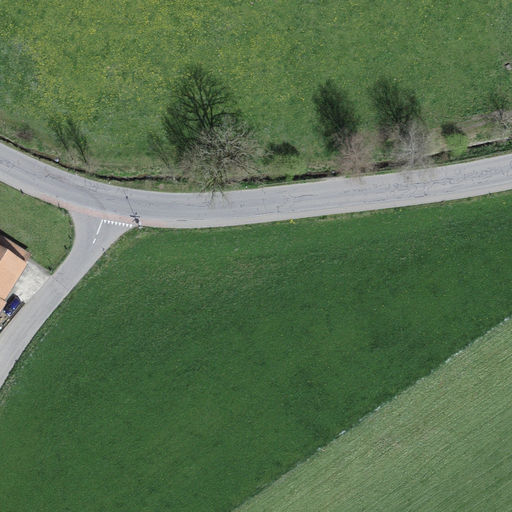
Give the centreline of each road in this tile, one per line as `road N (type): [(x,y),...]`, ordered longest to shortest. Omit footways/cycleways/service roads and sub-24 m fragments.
road 1 (tertiary): [(511,169),(398,191),(236,207),(169,211),(108,202)]
road 2 (unclassified): [(0,362),(93,243),(108,202)]
